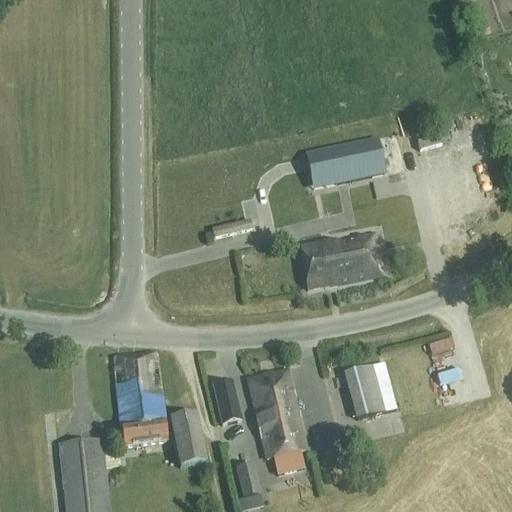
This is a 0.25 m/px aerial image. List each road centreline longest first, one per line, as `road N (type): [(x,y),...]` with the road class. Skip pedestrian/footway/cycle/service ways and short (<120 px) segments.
road 1 (unclassified): [(126,334),(245,339),(354,323),(434,300),(511,261)]
road 2 (tertiary): [(126,334),(129,0)]
road 3 (tertiary): [(0,318),(126,334)]
